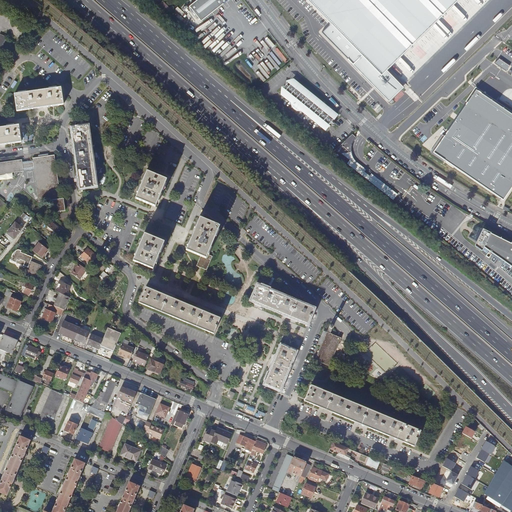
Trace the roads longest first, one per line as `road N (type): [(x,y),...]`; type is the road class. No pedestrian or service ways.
road 1 (residential): [(63,145),(61,120),(99,80),(111,82),(205,171),(202,204),(321,307),(281,405)]
road 2 (motorway): [(511,352),(142,30)]
road 3 (unclassified): [(255,0),(326,87),(399,155),(511,225)]
road 4 (motorway): [(286,180),(511,413)]
road 5 (motorway): [(286,180),(511,373)]
road 6 (motorway): [(83,0),(286,180)]
road 7 (motorway): [(511,334),(319,169)]
road 8 (motorway): [(511,319),(319,169)]
road 9 (residential): [(211,410),(213,384),(133,322),(129,271),(79,231)]
road 10 (motorway): [(319,169),(142,30)]
road 11 (residential): [(458,415),(426,466),(281,405)]
road 12 (residential): [(23,330),(202,406)]
road 13 (residential): [(0,419),(166,488)]
road 14 (unknown): [(354,114),(333,133),(318,134),(274,100),(273,90),(304,60)]
